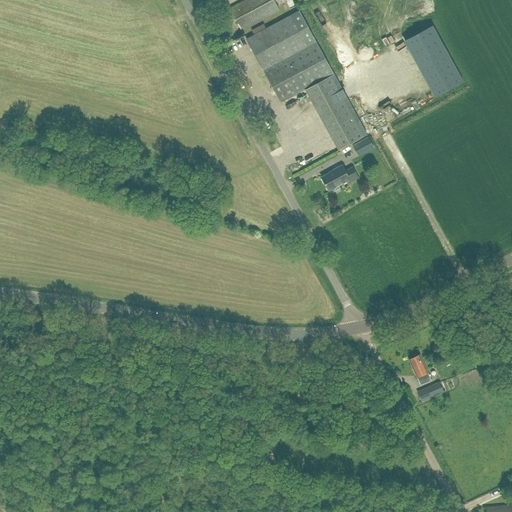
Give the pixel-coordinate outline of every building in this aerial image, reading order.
[(274,0),(244,0),(229,8),(241,31),(280,10),(274,0)] [(251,30),(254,35),(248,38),(282,101),(304,89),(338,150),(367,135),(333,74),(299,11),(266,28),(263,24),(251,30)] [(298,131),(313,126),(306,109),(301,111),(297,101),(289,104),(292,114),(298,131)] [(352,145),(359,156),(374,148),(368,136),(352,145)] [(359,178),(353,166),(346,170),(343,164),(333,170),(322,176),(329,190),(349,180),(350,183),(359,178)] [(478,344),(460,349),(462,357),(480,352),(478,344)] [(408,359),(419,385),(430,380),(419,354),(408,359)] [(421,402),(438,394),(443,392),(439,382),(434,384),(417,391),(421,402)]
